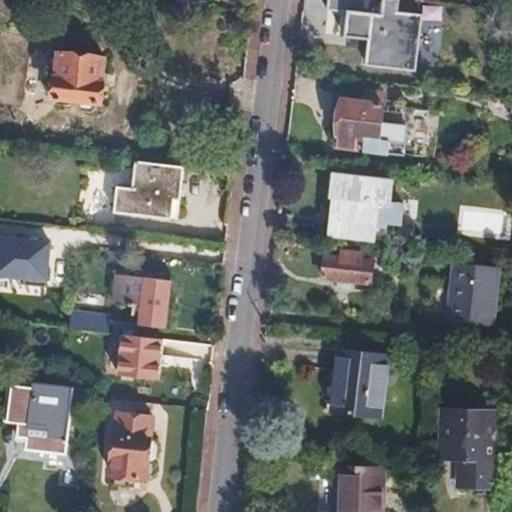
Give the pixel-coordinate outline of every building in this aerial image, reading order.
[(331,0),(327,34),(367,39),(366,45),(385,47),(389,6),(373,4),(373,0),(331,0)] [(99,83),(102,61),(56,56),(53,80),(46,79),(45,98),(51,99),(51,101),(76,104),(76,110),(80,115),(89,116),(93,113),(93,106),(99,107),(101,83),(99,83)] [(377,142),(382,95),(365,93),(365,103),(339,101),(336,138),(337,138),(336,147),(353,149),(354,140),(377,142)] [(178,203),(182,171),(134,165),(131,192),(116,191),(113,214),(168,222),(170,203),(178,203)] [(388,206),(391,182),(331,176),(329,199),(331,199),(327,236),(382,242),(386,206),(388,206)] [(0,275),(56,280),(59,237),(0,232),(0,275)] [(127,237),(103,234),(101,249),(126,252),(127,237)] [(360,261),(360,256),(341,254),(340,258),(324,257),(322,280),(369,285),(371,262),(360,261)] [(484,321),(491,267),(387,255),(385,274),(408,277),(407,291),(443,295),(441,316),(484,321)] [(167,283),(119,276),(114,276),(111,304),(121,305),(121,310),(131,309),(131,315),(139,314),(139,326),(163,329),(167,283)] [(74,322),(74,332),(105,336),(107,318),(69,315),(68,322),(74,322)] [(105,336),(74,332),(73,347),(104,350),(105,336)] [(127,377),(172,378),(173,336),(129,334),(127,377)] [(375,418),(381,356),(335,351),(332,379),(338,379),(334,413),(375,418)] [(64,438),(69,390),(30,385),(24,440),(46,443),(47,436),(64,438)] [(485,447),(486,413),(440,412),(440,461),(455,461),(454,491),(468,491),(468,489),(488,490),(490,447),(485,447)] [(114,413),(112,438),(149,441),(151,417),(114,413)] [(149,441),(112,438),(108,480),(145,483),(147,464),(152,463),(154,460),(155,449),(152,445),(148,444),(149,441)] [(380,511),(381,468),(339,466),(336,511),(380,511)]
